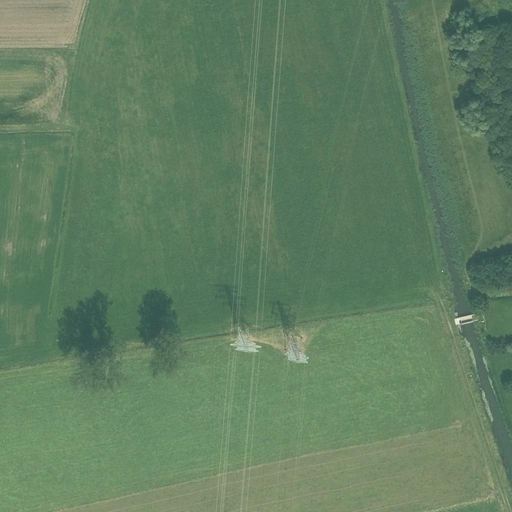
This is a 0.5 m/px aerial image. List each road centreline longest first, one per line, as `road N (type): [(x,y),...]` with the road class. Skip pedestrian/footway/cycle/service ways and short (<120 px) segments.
road 1 (track): [(448,322),(432,293),(419,289),(39,357)]
road 2 (track): [(509,511),(448,322)]
